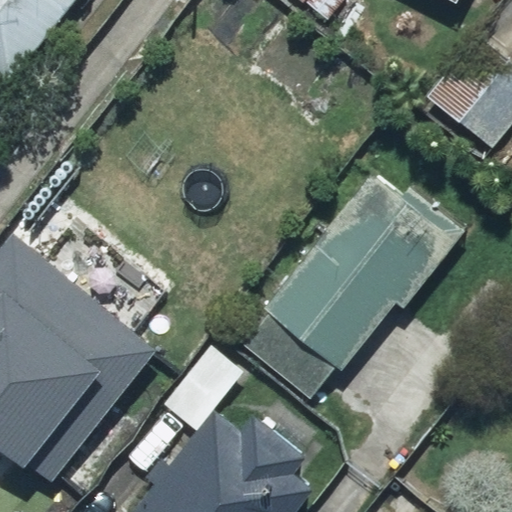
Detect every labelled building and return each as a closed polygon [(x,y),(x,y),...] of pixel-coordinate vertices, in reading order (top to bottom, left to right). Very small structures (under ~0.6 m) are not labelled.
[(89,0),(0,0),(0,109),(1,110),(89,0)] [(511,66),(475,114),(511,143),(511,66)] [(480,229),(394,162),(256,339),(324,393),(356,353),(362,358),(415,291),(425,298),(480,229)] [(155,351),(24,253),(0,284),(0,422),(65,471),(155,351)] [(491,348),(455,318),(391,393),(426,424),(491,348)] [(261,365),(224,334),(170,399),(201,425),(132,508),(137,511),(314,511),(342,479),(320,460),(331,448),(271,398),(259,413),(236,395),(261,365)]
